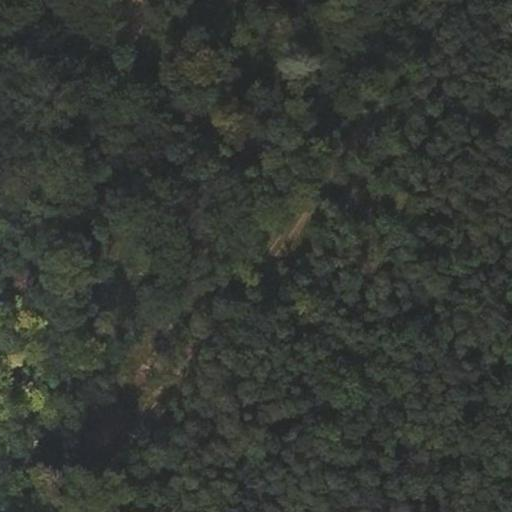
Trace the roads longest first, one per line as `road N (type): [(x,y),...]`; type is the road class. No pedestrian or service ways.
road 1 (unknown): [(399,0),(132,299),(0,461)]
road 2 (unknown): [(511,421),(342,496),(0,479)]
road 3 (unknown): [(227,190),(0,35)]
